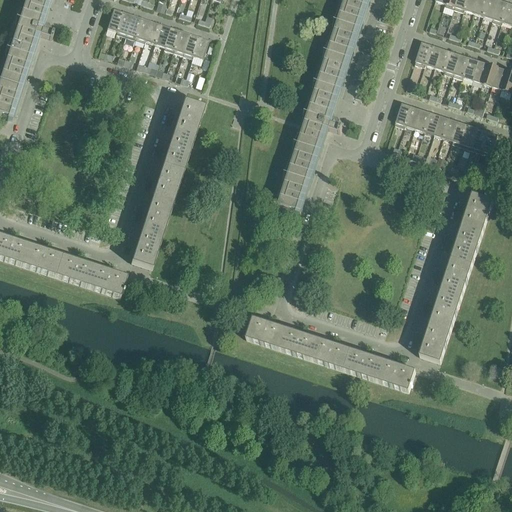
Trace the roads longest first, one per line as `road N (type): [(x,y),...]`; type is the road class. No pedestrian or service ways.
road 1 (residential): [(360,159),(457,190),(406,341),(285,303),(332,151)]
road 2 (residential): [(0,223),(114,261),(167,97)]
road 3 (residential): [(72,65),(43,56),(0,191)]
road 4 (residential): [(374,120),(343,111),(379,0)]
road 5 (residential): [(374,120),(413,0)]
